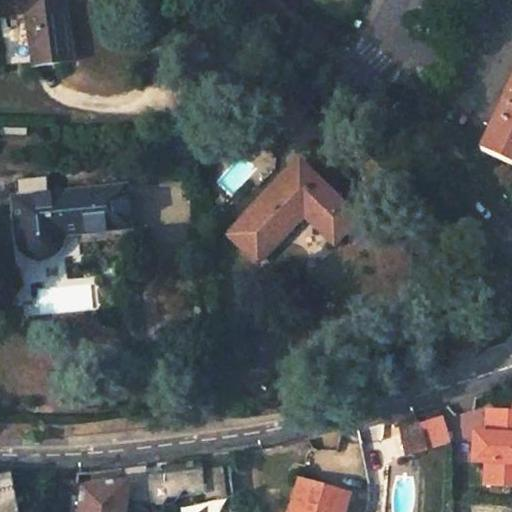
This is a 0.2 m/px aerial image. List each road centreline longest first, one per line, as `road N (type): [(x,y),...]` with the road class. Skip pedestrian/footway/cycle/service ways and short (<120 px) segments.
road 1 (residential): [(0,456),(109,457),(271,430),(511,369)]
road 2 (residential): [(511,238),(361,91)]
road 3 (residential): [(361,91),(262,0)]
